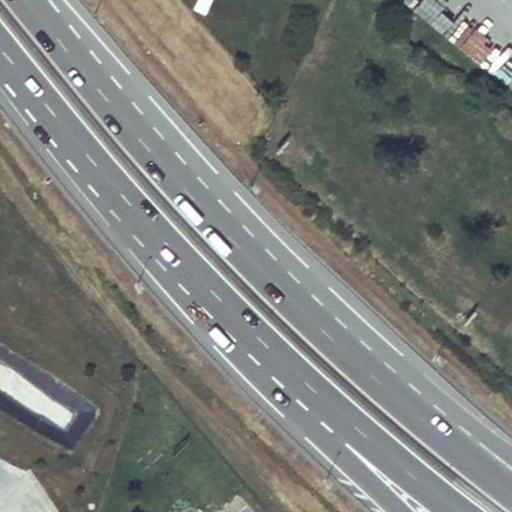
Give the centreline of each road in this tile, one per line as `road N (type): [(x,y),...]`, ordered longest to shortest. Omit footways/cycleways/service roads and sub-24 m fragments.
road 1 (primary): [(471,451),(164,151),(34,0)]
road 2 (primary): [(0,48),(184,264),(338,415)]
road 3 (primary): [(338,415),(459,511)]
road 4 (primary): [(338,415),(338,453),(400,511)]
